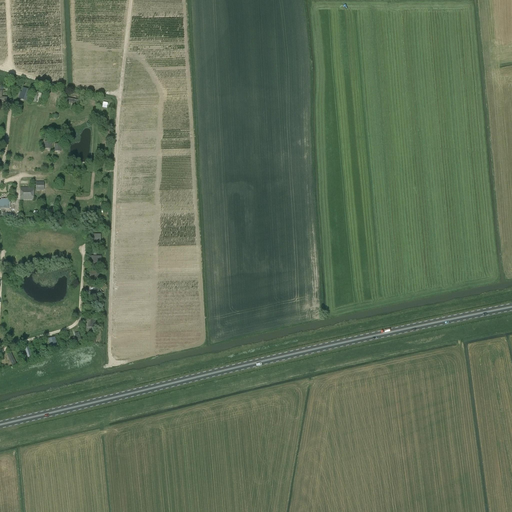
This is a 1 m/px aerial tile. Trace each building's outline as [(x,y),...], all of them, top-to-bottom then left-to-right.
[(30,90),(22,88),(19,98),(26,101),(30,90)] [(20,189),(20,200),(33,200),(33,189),(20,189)] [(0,209),(1,210),(1,209),(10,209),(10,200),(1,200),(1,201),(0,200),(0,209)] [(91,234),(91,242),(101,242),(101,234),(91,234)] [(101,257),(90,256),(89,264),(101,264),(101,257)] [(89,272),(89,276),(94,276),(95,280),(99,280),(98,272),(89,272)] [(95,286),(94,292),(89,292),(88,296),(98,298),(100,286),(95,286)] [(86,318),(86,322),(88,323),(88,328),(95,328),(96,318),(86,318)] [(70,340),(71,344),(81,341),(79,333),(75,335),(76,338),(70,340)] [(55,337),(48,339),(51,350),(58,349),(55,337)] [(11,353),(7,355),(12,366),(16,364),(11,353)]
